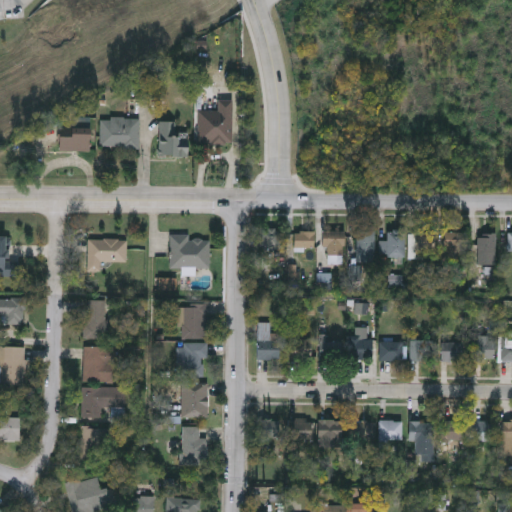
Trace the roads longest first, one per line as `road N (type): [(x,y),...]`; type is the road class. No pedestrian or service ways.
road 1 (residential): [(237,511),(240,204)]
road 2 (residential): [(30,482),(52,443),(59,202)]
road 3 (residential): [(239,392),(511,393)]
road 4 (residential): [(240,204),(511,205)]
road 5 (tertiary): [(0,202),(240,204)]
road 6 (residential): [(252,0),(276,74),(277,204)]
